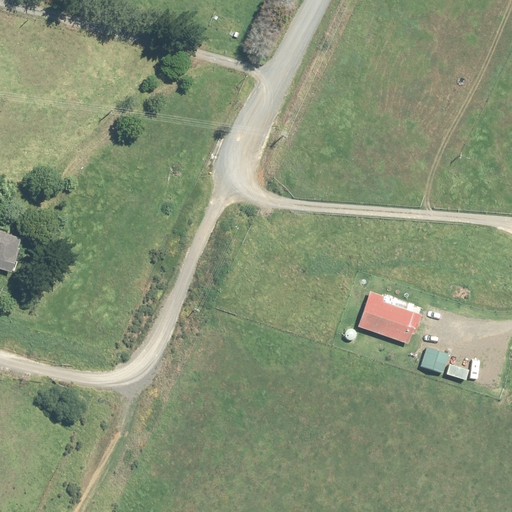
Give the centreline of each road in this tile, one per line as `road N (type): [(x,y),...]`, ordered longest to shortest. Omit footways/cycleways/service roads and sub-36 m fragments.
road 1 (track): [(62,511),(215,193),(511,209)]
road 2 (unclassified): [(215,193),(308,0)]
